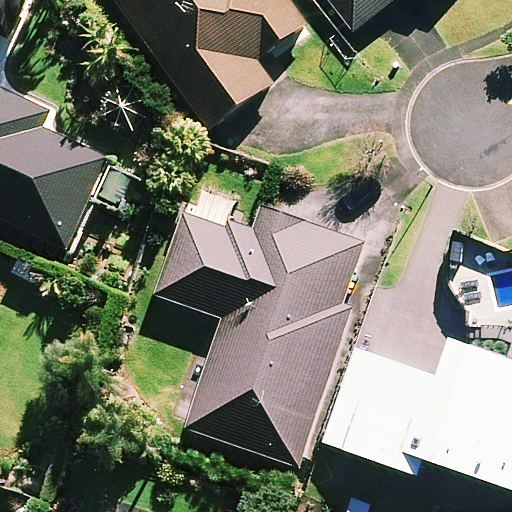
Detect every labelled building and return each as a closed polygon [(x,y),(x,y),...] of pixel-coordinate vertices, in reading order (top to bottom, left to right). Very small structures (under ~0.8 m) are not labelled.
[(56,120),(0,93),(0,54),(4,46),(12,50),(34,0),(0,0),(0,224),(71,257),(114,166),(48,136),(56,120)] [(311,33),(286,0),(113,0),(216,139),(277,93),(260,70),(311,33)] [(326,0),(357,40),(409,0),(326,0)] [(241,212),(198,198),(162,305),(228,327),(191,436),(302,474),(355,315),(348,312),(369,251),(265,216),(256,242),(234,235),(241,212)] [(431,471),(511,498),(511,371),(460,354),(447,391),(359,360),(327,455),(425,488),(431,471)]
